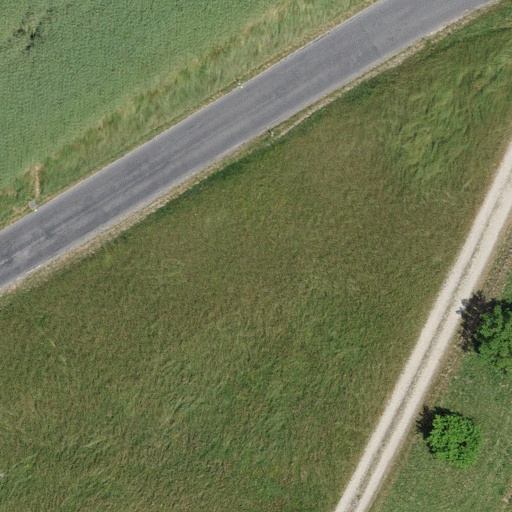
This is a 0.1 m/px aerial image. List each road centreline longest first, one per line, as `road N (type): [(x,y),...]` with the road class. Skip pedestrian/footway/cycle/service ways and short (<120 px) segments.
road 1 (tertiary): [(0,257),(443,0)]
road 2 (track): [(346,511),(511,161)]
